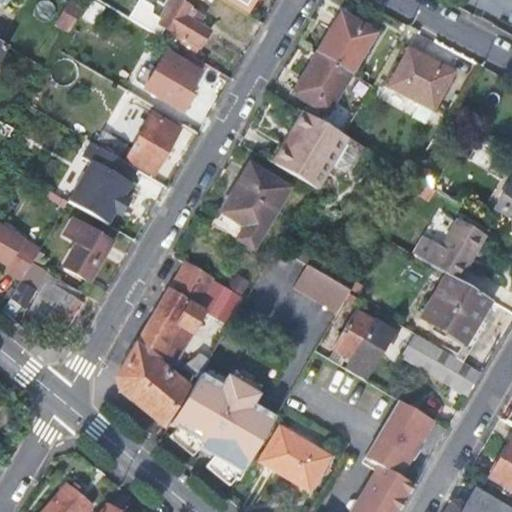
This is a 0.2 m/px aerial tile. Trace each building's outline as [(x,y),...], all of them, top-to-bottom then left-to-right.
[(147,30),(192,57),(197,49),(199,50),(210,32),(191,21),(197,12),(176,0),(173,0),(158,25),(152,21),(147,30)] [(219,0),(245,15),(254,0),(219,0)] [(341,15),(317,55),(352,76),(376,35),(341,15)] [(0,63),(9,49),(0,43),(0,63)] [(409,52),(389,91),(433,114),(453,75),(409,52)] [(317,55),(293,96),(327,117),(352,76),(317,55)] [(183,64),(160,101),(182,113),(192,97),(187,93),(199,73),(183,64)] [(152,114),(124,161),(151,176),(178,130),(152,114)] [(305,114),(274,166),(311,188),(316,191),(348,140),(343,136),(305,114)] [(95,147),(115,159),(120,151),(99,139),(95,147)] [(115,159),(95,147),(94,146),(86,159),(92,163),(67,205),(106,228),(115,214),(124,198),(131,186),(129,185),(136,172),(115,159)] [(429,157),(416,179),(424,184),(437,161),(429,157)] [(250,168),(221,214),(245,228),(236,242),(251,251),(287,190),(250,168)] [(511,185),(510,184),(494,210),(511,220),(511,185)] [(130,202),(124,198),(115,214),(121,217),(130,202)] [(458,220),(440,248),(421,237),(410,254),(446,275),(457,282),(485,236),(458,220)] [(75,245),(61,268),(87,284),(110,245),(71,222),(62,237),(75,245)] [(0,264),(7,268),(4,274),(20,284),(31,265),(32,262),(16,252),(22,242),(0,228),(0,264)] [(20,284),(10,300),(2,313),(12,322),(20,308),(24,311),(33,296),(35,291),(32,288),(42,272),(31,265),(20,284)] [(185,265),(176,281),(202,296),(211,281),(185,265)] [(347,294),(349,291),(306,266),(293,288),(336,314),(344,300),(347,294)] [(33,296),(36,299),(48,279),(50,277),(42,272),(32,288),(35,291),(33,296)] [(446,275),(421,318),(464,344),(489,301),(457,282),(446,275)] [(45,327),(44,329),(61,339),(81,307),(75,303),(62,295),(66,287),(50,277),(48,279),(36,299),(25,318),(37,325),(38,323),(45,327)] [(176,281),(117,379),(118,392),(130,402),(144,386),(154,392),(164,374),(158,371),(161,367),(156,364),(158,361),(169,368),(202,314),(225,328),(243,300),(211,281),(202,296),(176,281)] [(66,287),(62,295),(75,303),(79,295),(66,287)] [(347,294),(344,300),(350,304),(354,298),(347,294)] [(330,349),(349,361),(344,370),(363,381),(390,336),(352,313),(343,327),(337,323),(333,329),(340,333),(330,349)] [(411,336),(398,359),(450,390),(449,391),(464,400),(472,386),(478,376),(422,342),(423,341),(411,336)] [(144,386),(130,402),(160,426),(188,381),(179,376),(176,382),(166,375),(164,374),(154,392),(144,386)] [(198,374),(167,425),(201,446),(199,450),(208,458),(206,461),(235,481),(273,419),(250,405),(256,396),(226,379),(224,378),(219,386),(198,374)] [(389,441),(376,463),(400,477),(413,455),(420,444),(432,423),(408,409),(396,429),(389,441)] [(277,427),(258,460),(308,490),(328,457),(277,427)] [(511,438),(488,479),(511,493),(511,438)] [(382,470),(356,511),(396,511),(413,485),(400,477),(376,463),(375,465),(382,470)] [(66,487),(45,511),(85,511),(89,507),(66,487)] [(464,507),(472,511),(511,511),(475,489),(464,507)] [(472,511),(464,507),(457,502),(449,503),(445,510),(443,511),(472,511)]
